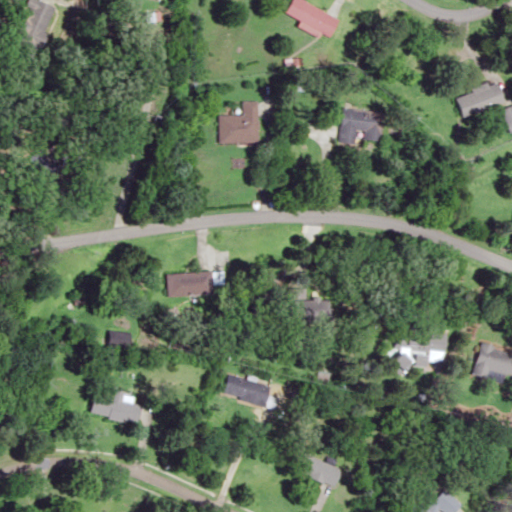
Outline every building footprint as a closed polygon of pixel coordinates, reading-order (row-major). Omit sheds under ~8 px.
[(337,20),(301,0),(288,0),(281,14),(326,39),(337,20)] [(503,100),(493,79),(453,97),(462,118),(503,100)] [(255,100),(239,100),(239,114),(216,114),(216,141),(255,141),(255,100)] [(511,130),(511,104),(498,110),(507,133),(511,130)] [(381,112),(337,107),(334,141),(352,143),(353,129),(362,131),(361,139),(378,141),(381,112)] [(309,299),(309,320),(331,320),(331,299),(309,299)] [(395,327),(393,354),(447,358),(449,331),(395,327)] [(126,332),(104,331),(104,347),(125,348),(126,332)] [(511,350),(481,345),(477,370),(511,375),(511,350)] [(223,373),(217,392),(269,409),(275,390),(223,373)] [(92,386),(85,411),(125,423),(132,398),(92,386)] [(339,470),(298,451),(290,469),(331,488),(339,470)] [(397,511),(399,511),(452,511),(459,502),(434,488),(422,509),(404,498),(397,511)]
